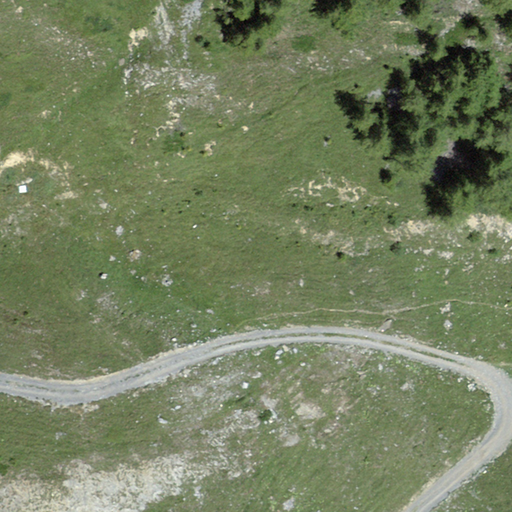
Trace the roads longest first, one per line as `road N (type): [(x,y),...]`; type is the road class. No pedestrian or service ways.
road 1 (track): [(0,381),(79,390),(241,340),(345,334),(489,375),(508,404),(507,424)]
road 2 (track): [(507,424),(414,511)]
